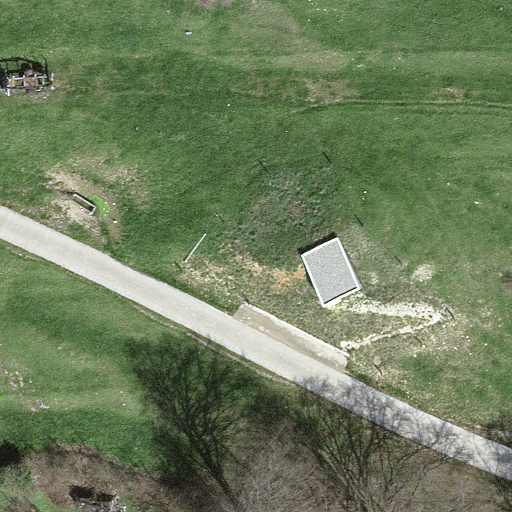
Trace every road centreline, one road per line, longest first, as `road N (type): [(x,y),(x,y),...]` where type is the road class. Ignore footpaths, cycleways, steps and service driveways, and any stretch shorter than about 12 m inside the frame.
road 1 (track): [(0,221),(511,464)]
road 2 (track): [(0,97),(47,89),(511,112)]
